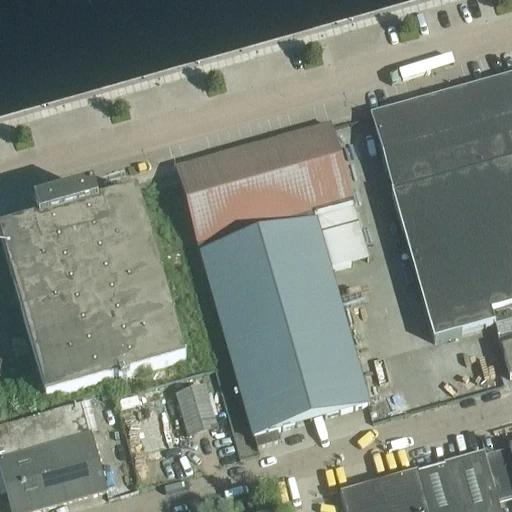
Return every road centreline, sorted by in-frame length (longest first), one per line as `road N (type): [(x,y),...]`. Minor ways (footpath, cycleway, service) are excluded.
road 1 (residential): [(511,33),(0,179)]
road 2 (residential): [(511,407),(135,511)]
